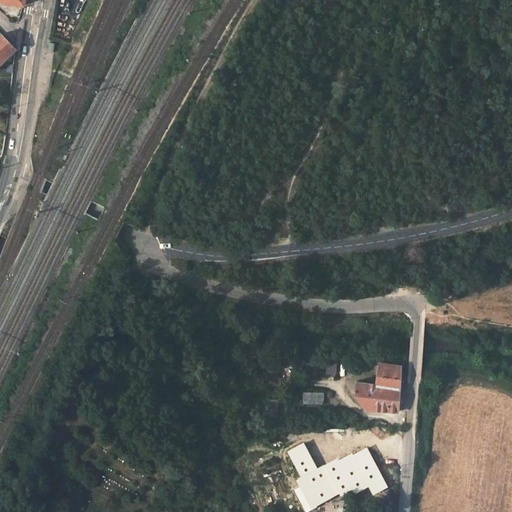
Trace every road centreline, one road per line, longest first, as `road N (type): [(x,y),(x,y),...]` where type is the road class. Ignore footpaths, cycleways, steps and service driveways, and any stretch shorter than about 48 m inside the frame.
road 1 (unclassified): [(149,247),(269,253),(395,238),(511,210)]
road 2 (unclassified): [(149,247),(166,271),(233,292),(327,308),(411,306),(413,366)]
road 3 (track): [(260,0),(158,181),(142,242)]
road 4 (unclassified): [(11,168),(149,247)]
road 5 (residential): [(413,366),(402,511)]
road 6 (secondary): [(31,39),(11,168)]
